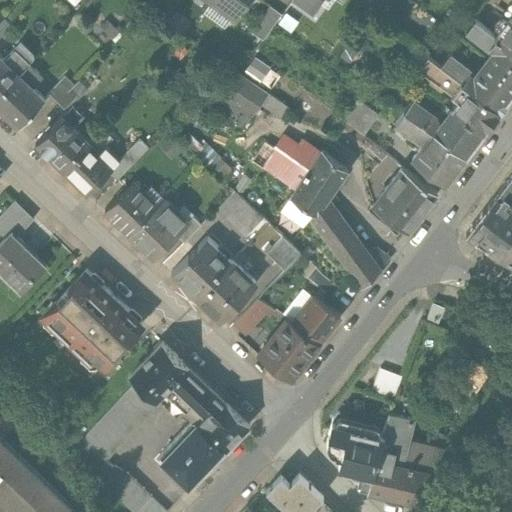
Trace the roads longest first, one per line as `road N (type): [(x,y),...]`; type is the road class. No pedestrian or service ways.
road 1 (residential): [(288,426),(0,148)]
road 2 (residential): [(425,253),(288,426)]
road 3 (residential): [(511,143),(425,253)]
